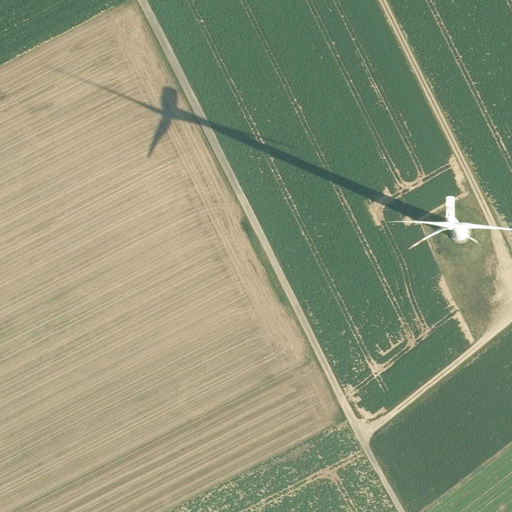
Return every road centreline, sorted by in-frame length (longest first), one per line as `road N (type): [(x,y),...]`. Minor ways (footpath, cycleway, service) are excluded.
road 1 (track): [(151,0),(370,443)]
road 2 (track): [(511,331),(370,443)]
